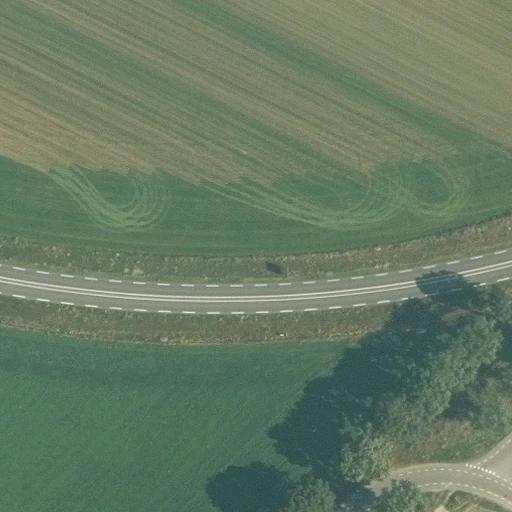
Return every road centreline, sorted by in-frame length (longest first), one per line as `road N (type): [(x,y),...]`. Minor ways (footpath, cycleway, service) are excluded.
road 1 (primary): [(0,283),(235,302),(394,286),(511,262)]
road 2 (unclassified): [(344,511),(398,477),(485,477)]
